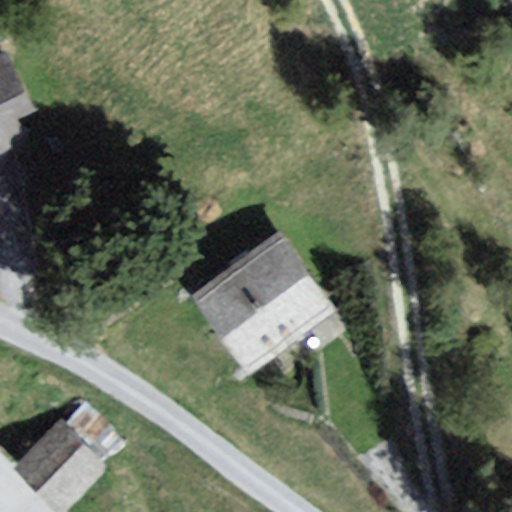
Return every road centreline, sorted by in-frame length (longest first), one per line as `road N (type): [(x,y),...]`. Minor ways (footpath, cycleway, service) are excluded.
road 1 (track): [(332,0),(371,84),(434,489),(446,511)]
road 2 (residential): [(0,332),(285,511)]
